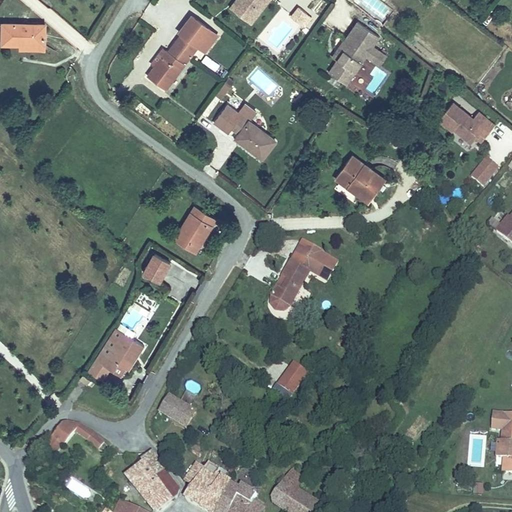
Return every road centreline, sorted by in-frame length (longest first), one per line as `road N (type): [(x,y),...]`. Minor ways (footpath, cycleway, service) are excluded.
road 1 (unclassified): [(130,424),(237,247),(244,220),(237,205),(94,94),(90,63),(130,0)]
road 2 (residential): [(130,424),(60,417),(17,475)]
